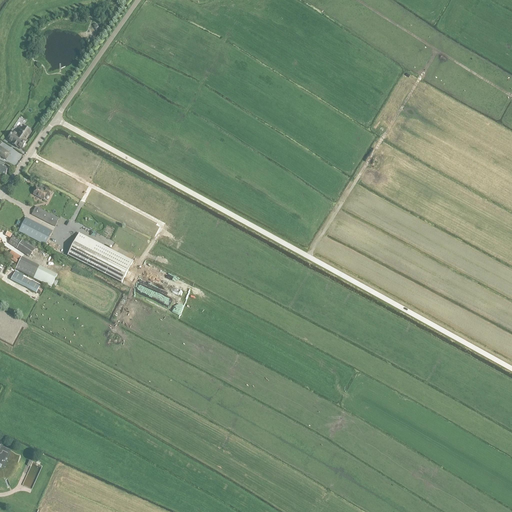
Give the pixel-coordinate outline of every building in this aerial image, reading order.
[(18,147),(21,149),(27,141),(25,140),(31,133),(23,128),(18,135),(13,132),(8,140),(12,143),(12,144),(17,147),(18,147)] [(10,154),(0,147),(0,156),(6,160),(10,154)] [(0,162),(0,178),(0,177),(0,176),(1,174),(6,176),(9,168),(4,166),(5,164),(0,162)] [(35,195),(45,200),(47,195),(50,197),(53,192),(47,189),(45,192),(38,188),(35,195)] [(38,209),(37,208),(36,208),(32,215),(55,227),(59,219),(38,209)] [(46,246),(52,232),(26,218),(19,232),(46,246)] [(122,284),(133,262),(79,234),(68,256),(122,284)] [(13,237),(9,243),(30,258),(35,250),(22,242),(13,237)] [(22,258),(16,270),(51,287),(57,276),(22,258)] [(23,276),(16,272),(11,281),(14,282),(36,294),(40,287),(23,277),(23,276)] [(0,479),(2,480),(5,481),(6,480),(8,480),(10,479),(12,476),(18,464),(21,458),(11,453),(11,452),(1,447),(0,450),(0,479)]
